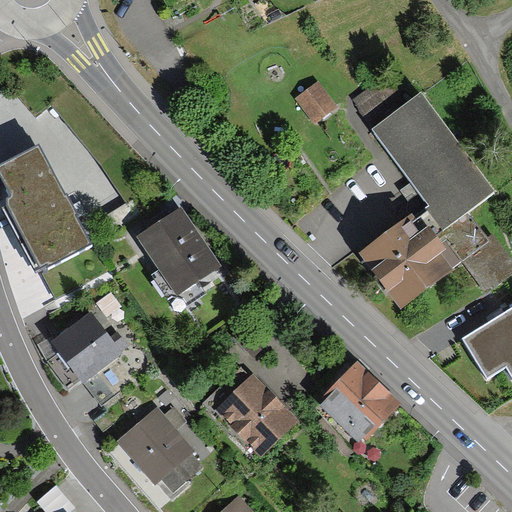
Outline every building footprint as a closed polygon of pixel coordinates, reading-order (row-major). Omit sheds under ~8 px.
[(445,232),(494,196),(419,94),(403,106),(386,83),(353,107),(445,232)] [(296,102),(314,123),(336,105),(318,84),(296,102)] [(36,278),(94,249),(54,170),(38,177),(30,163),(1,177),(9,193),(5,195),(14,211),(5,216),(36,278)] [(140,241),(177,297),(221,268),(184,212),(140,241)] [(360,254),(401,309),(453,269),(412,215),(360,254)] [(52,345),(83,384),(123,353),(92,314),(52,345)] [(491,378),(511,366),(511,317),(471,340),(491,378)] [(361,448),(402,407),(358,363),(317,404),(361,448)] [(255,374),(218,410),(263,457),(301,422),(255,374)] [(159,405),(117,443),(155,485),(164,477),(175,491),(203,466),(193,454),(197,450),(180,431),(191,422),(176,406),(167,414),(159,405)] [(253,511),(239,497),(222,511),(253,511)]
